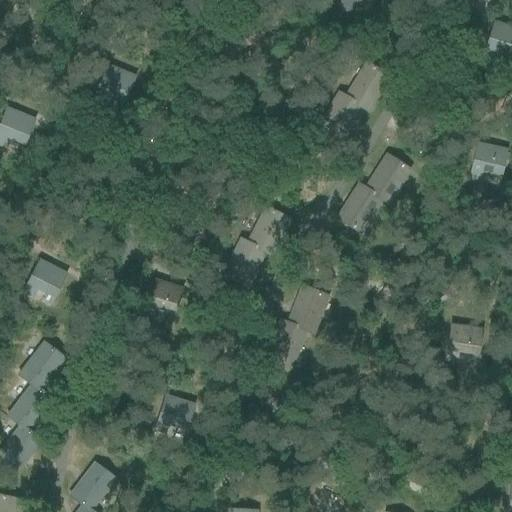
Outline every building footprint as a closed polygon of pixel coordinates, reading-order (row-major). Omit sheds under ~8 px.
[(339,0),(338,13),(351,13),(352,3),(371,4),(371,0),(339,0)] [(481,59),(494,63),(498,50),(511,55),(511,27),(494,21),(481,59)] [(363,110),(369,114),(392,78),(366,62),(345,96),(338,92),(337,94),(363,110)] [(90,100),(102,105),(106,96),(123,104),(135,77),(107,64),(90,100)] [(316,127),(342,143),(363,110),(337,94),(316,127)] [(0,122),(0,147),(2,148),(6,139),(24,147),(34,122),(6,110),(0,122)] [(467,179),(484,184),(487,174),(503,179),(510,153),(477,144),(467,179)] [(356,185),(388,206),(411,171),(385,155),(363,189),(356,184),(356,185)] [(333,219),(359,236),(382,202),(356,185),(355,185),(333,219)] [(240,241),(273,258),(292,221),(265,207),(248,241),(241,237),(240,241)] [(221,277),(248,291),(266,256),(272,259),(273,258),(240,241),(221,277)] [(20,295),(32,301),(36,291),(54,299),(66,274),(38,260),(20,295)] [(149,280),(139,314),(152,318),(156,306),(174,311),(180,289),(149,280)] [(306,334),(313,337),(329,297),(301,285),(286,323),(280,320),(278,323),(306,334)] [(264,360),(292,371),(306,334),(278,323),(264,360)] [(447,325),(442,362),(456,364),(457,357),(476,359),(480,329),(447,325)] [(16,379),(28,388),(50,406),(54,401),(42,391),(66,360),(44,343),(16,379)] [(18,429),(39,445),(42,442),(30,432),(50,406),(28,388),(4,418),(18,429)] [(154,431),(164,434),(166,427),(186,434),(194,409),(165,399),(154,431)] [(0,451),(0,463),(15,476),(39,445),(18,429),(0,451)] [(66,498),(80,508),(84,511),(92,511),(116,481),(94,463),(66,498)] [(0,511),(21,511),(24,501),(0,496),(0,511)]
